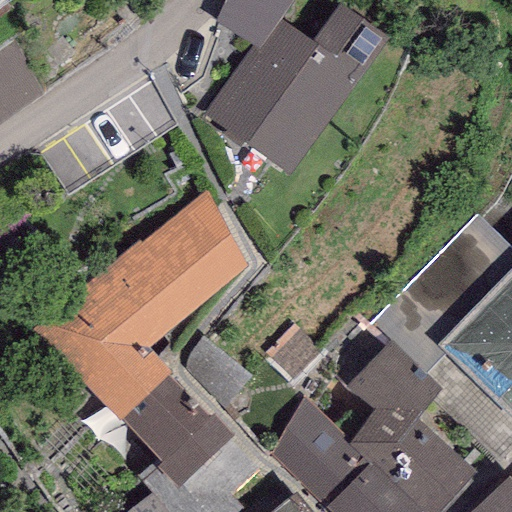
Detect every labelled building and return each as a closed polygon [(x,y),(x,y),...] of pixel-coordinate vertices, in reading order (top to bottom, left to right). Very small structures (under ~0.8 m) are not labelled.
[(250,49),(203,115),(289,180),(388,43),(338,7),(312,47),(280,21),(258,51),(250,49)] [(9,48),(0,53),(0,118),(38,94),(9,48)] [(245,271),(205,193),(140,247),(138,242),(27,333),(119,428),(121,425),(167,381),(170,377),(149,354),(245,271)] [(511,272),(434,351),(511,426),(511,272)] [(204,337),(172,368),(217,413),(248,382),(204,337)] [(388,345),(346,391),(375,417),(348,446),(364,463),(370,469),(418,511),(443,511),(474,478),(414,424),(442,394),(388,345)] [(209,424),(167,381),(121,425),(156,462),(162,468),(155,474),(176,496),(229,446),(232,443),(212,421),(209,424)] [(302,398),(269,459),(323,511),(364,463),(348,446),(302,398)] [(259,474),(229,446),(176,496),(155,474),(162,468),(156,462),(135,478),(152,496),(164,511),(240,511),(230,501),(259,474)] [(418,511),(370,469),(327,511),(418,511)] [(511,511),(511,486),(507,481),(474,511),(511,511)] [(164,511),(152,496),(130,511),(164,511)] [(309,511),(297,496),(276,511),(309,511)]
